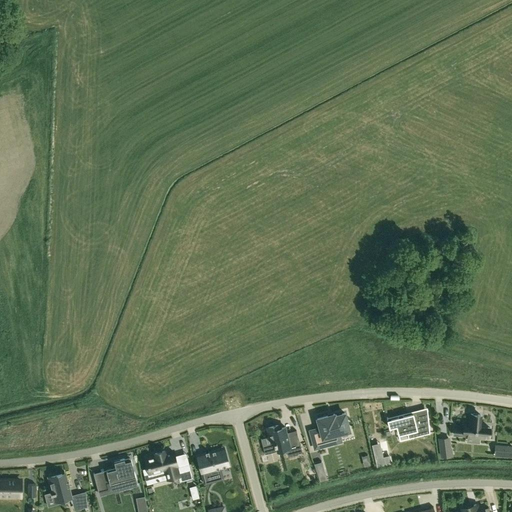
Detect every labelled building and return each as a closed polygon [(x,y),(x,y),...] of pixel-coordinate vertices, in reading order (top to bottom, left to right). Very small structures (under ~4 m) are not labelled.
[(328,436),(349,430),(345,413),(335,416),(335,414),(317,418),(321,432),(311,435),(315,448),(330,444),(328,436)] [(391,419),(388,420),(388,417),(387,418),(389,428),(394,427),(394,426),(396,426),(398,435),(421,429),(423,435),(430,433),(429,431),(428,416),(415,419),(414,415),(413,415),(413,413),(408,414),(403,415),(391,418),(391,419)] [(470,414),(470,423),(464,422),(463,428),(455,427),(454,434),(489,437),(490,428),(479,427),(480,415),(470,414)] [(267,427),(268,431),(271,443),(274,442),(274,445),(276,445),(277,450),(286,448),(288,456),(294,454),(302,452),(296,430),(286,433),(284,426),(281,427),(282,428),(278,429),(277,424),(271,426),(267,427)] [(442,456),(450,455),(448,438),(440,439),(442,456)] [(371,445),(375,460),(383,458),(380,443),(371,445)] [(205,484),(212,482),(212,481),(209,472),(220,469),(229,466),(225,451),(224,447),(216,450),(209,452),(209,451),(208,451),(208,452),(206,452),(205,452),(197,455),(205,484)] [(155,455),(146,458),(151,476),(166,472),(168,479),(178,476),(180,481),(192,478),(189,464),(177,467),(172,451),(165,453),(164,451),(155,454),(155,455)] [(138,485),(134,471),(134,472),(132,466),(133,466),(131,459),(130,460),(128,461),(125,462),(124,459),(114,461),(116,468),(106,470),(109,479),(96,483),(99,492),(109,489),(107,483),(122,479),(123,481),(122,481),(123,485),(124,485),(125,488),(124,488),(125,488),(133,486),(138,485)] [(321,462),(314,464),(319,481),(327,479),(321,462)] [(67,481),(64,471),(63,472),(64,473),(50,476),(52,482),(50,482),(53,491),(52,492),(51,492),(51,493),(52,492),(53,494),(55,502),(70,498),(71,498),(68,486),(70,486),(70,485),(69,485),(68,482),(69,481),(67,481)] [(20,480),(0,479),(0,495),(20,496),(20,480)] [(196,486),(190,487),(193,499),(193,498),(198,496),(198,498),(199,498),(196,486)] [(74,495),(77,509),(87,507),(85,491),(85,492),(74,495)] [(138,508),(146,507),(147,511),(145,496),(144,496),(144,497),(136,498),(138,508)]
